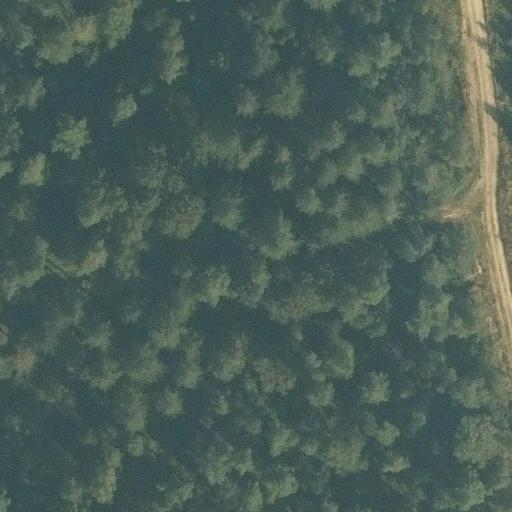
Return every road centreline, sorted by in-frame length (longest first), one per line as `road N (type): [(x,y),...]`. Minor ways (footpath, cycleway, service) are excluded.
road 1 (track): [(485,187),(0,259)]
road 2 (track): [(470,0),(485,187)]
road 3 (track): [(485,187),(511,315)]
